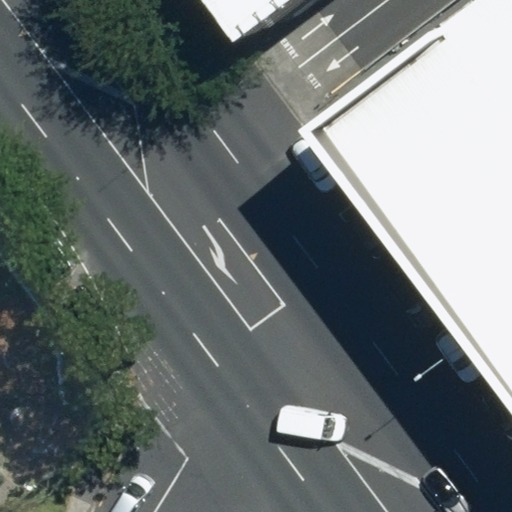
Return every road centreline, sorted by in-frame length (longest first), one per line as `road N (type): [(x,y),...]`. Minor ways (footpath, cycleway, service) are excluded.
road 1 (primary): [(36,0),(294,340)]
road 2 (residential): [(156,511),(190,453),(294,340)]
road 3 (primary): [(294,340),(419,511)]
